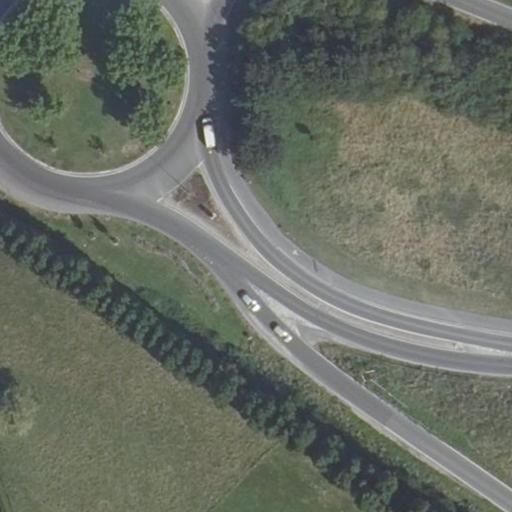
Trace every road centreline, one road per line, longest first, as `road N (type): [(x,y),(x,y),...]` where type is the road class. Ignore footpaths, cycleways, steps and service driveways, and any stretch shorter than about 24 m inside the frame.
road 1 (primary): [(511,344),(395,321),(335,299),(280,265),(250,232),(193,127)]
road 2 (trunk): [(212,253),(295,353),(511,503)]
road 3 (primary): [(212,253),(319,321),(425,353),(511,361)]
road 4 (primary): [(0,155),(55,189),(115,190)]
